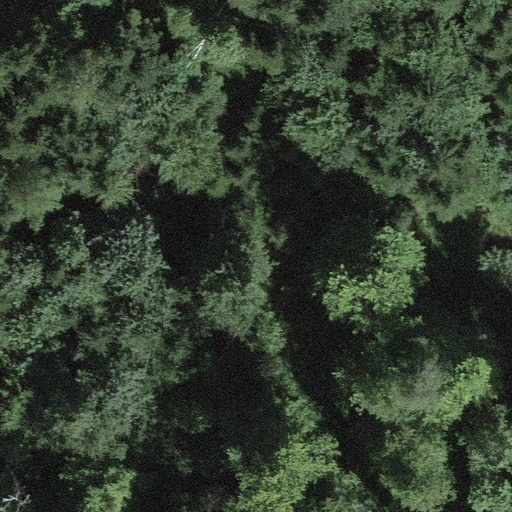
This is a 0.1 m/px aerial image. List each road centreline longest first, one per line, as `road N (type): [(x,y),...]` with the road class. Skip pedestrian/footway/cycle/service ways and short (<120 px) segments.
road 1 (track): [(511,226),(386,163),(181,0)]
road 2 (track): [(511,203),(412,0)]
